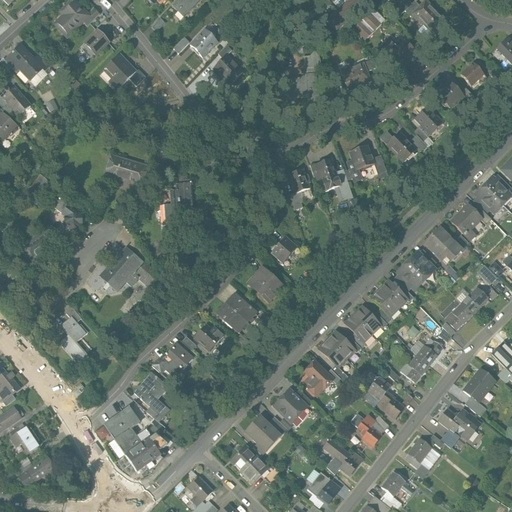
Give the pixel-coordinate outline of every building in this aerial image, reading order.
[(177,0),(172,6),(183,16),(198,0),(177,0)] [(365,0),(332,0),(332,1),(339,9),(328,20),(337,29),(362,4),(365,0)] [(365,0),(362,4),(366,8),(374,0),(365,0)] [(408,0),(407,0),(400,7),(399,6),(394,11),(399,16),(405,11),(412,4),(408,0)] [(446,22),(425,1),(418,7),(412,14),(423,25),(417,31),(427,40),(429,38),(430,39),(432,38),(431,37),(432,35),(433,35),(446,22)] [(79,12),(69,2),(59,11),(62,15),(53,24),(66,37),(82,21),(88,16),(86,14),(87,13),(82,8),(79,12)] [(412,4),(405,11),(409,16),(412,14),(418,7),(414,2),(412,4)] [(87,13),(86,14),(88,16),(82,21),(86,26),(99,13),(93,7),(87,13)] [(373,10),(353,29),(364,40),(384,21),(373,10)] [(161,17),(152,26),(157,30),(165,22),(161,17)] [(217,41),(205,29),(190,44),(202,56),(217,41)] [(97,30),(84,42),(86,44),(82,49),(89,55),(93,51),(95,53),(107,41),(97,30)] [(179,52),(189,41),(184,36),(173,47),(179,52)] [(419,47),(409,37),(404,42),(414,52),(419,47)] [(511,42),(508,38),(492,53),(498,59),(502,55),(511,66),(511,42)] [(414,52),(404,42),(397,49),(391,43),(379,55),(390,66),(395,61),(401,67),(416,53),(414,52)] [(227,44),(218,53),(223,58),(226,54),(227,55),(232,50),(227,44)] [(20,45),(4,61),(3,59),(0,62),(8,70),(11,67),(17,74),(20,71),(35,87),(48,74),(45,71),(34,60),(26,52),(27,51),(20,45)] [(119,54),(104,68),(112,76),(108,79),(117,88),(129,76),(136,69),(129,63),(128,64),(119,54)] [(227,55),(226,54),(223,58),(213,67),(229,83),(242,71),(227,55)] [(50,66),(39,55),(34,60),(45,71),(50,66)] [(473,63),(461,75),(471,87),(484,75),(473,63)] [(371,82),(367,72),(364,73),(361,65),(349,70),(348,68),(341,71),(348,91),(371,82)] [(136,69),(129,76),(136,83),(145,74),(138,68),(136,69)] [(411,77),(403,68),(393,78),(401,86),(411,77)] [(335,70),(328,72),(332,83),(339,80),(335,70)] [(502,78),(494,70),(489,74),(497,82),(502,78)] [(10,72),(0,80),(0,81),(5,87),(8,90),(13,86),(13,87),(18,82),(10,72)] [(328,72),(323,74),(326,85),(332,83),(328,72)] [(136,83),(123,96),(129,101),(136,93),(147,103),(149,101),(155,107),(167,94),(157,84),(159,81),(153,76),(150,79),(145,74),(136,83)] [(315,74),(305,75),(305,77),(281,79),(282,91),(286,91),(291,95),(306,94),(307,103),(318,102),(315,74)] [(452,83),(438,96),(448,107),(455,100),(457,103),(464,96),(461,94),(452,83)] [(13,86),(8,90),(5,87),(0,91),(0,104),(9,115),(14,111),(17,115),(29,105),(13,87),(13,86)] [(475,98),(466,90),(461,94),(464,96),(470,103),(475,98)] [(58,106),(54,98),(45,103),(49,110),(58,106)] [(428,107),(414,119),(428,134),(434,128),(436,130),(443,124),(428,107)] [(3,113),(0,116),(0,137),(2,139),(16,124),(3,113)] [(426,136),(418,128),(413,132),(417,137),(421,140),(426,136)] [(400,133),(393,139),(387,132),(380,139),(403,163),(416,151),(400,133)] [(421,140),(417,137),(412,142),(421,152),(426,146),(421,140)] [(365,147),(350,152),(353,160),(347,162),(353,178),(353,180),(360,178),(357,170),(373,165),(374,165),(372,159),(370,154),(367,155),(365,147)] [(149,168),(110,156),(103,177),(124,183),(121,191),(132,194),(134,188),(140,189),(141,186),(143,187),(149,168)] [(381,156),(372,159),(374,165),(373,165),(377,176),(387,173),(381,156)] [(511,156),(500,169),(511,181),(511,156)] [(170,162),(156,157),(152,169),(166,174),(170,162)] [(331,159),(316,164),(320,177),(325,192),(338,187),(341,186),(337,174),(331,159)] [(316,164),(310,166),(315,179),(320,177),(316,164)] [(303,169),(288,174),(295,193),(295,194),(310,188),(308,183),(310,182),(307,174),(305,175),(303,169)] [(350,170),(344,172),(347,180),(353,178),(350,170)] [(344,172),(337,174),(341,186),(338,187),(342,199),(352,196),(347,180),(344,172)] [(510,188),(497,175),(493,179),(506,192),(510,188)] [(493,179),(492,177),(483,186),(502,205),(511,197),(506,192),(493,179)] [(502,205),(483,186),(475,194),(477,197),(490,209),(494,214),(502,205)] [(176,191),(170,191),(171,205),(162,206),(164,225),(166,224),(167,226),(170,225),(170,224),(175,224),(175,217),(184,217),(184,218),(192,217),(190,189),(176,191)] [(79,215),(45,190),(39,199),(65,219),(64,227),(53,233),(50,229),(49,229),(48,228),(47,229),(46,229),(31,240),(42,255),(81,228),(80,217),(79,215)] [(295,193),(285,196),(289,208),(292,206),(294,211),(302,208),(300,203),(298,203),(295,194),(295,193)] [(490,209),(477,197),(473,201),(481,209),(485,213),(490,209)] [(476,214),(466,205),(461,210),(462,210),(458,215),(457,214),(450,221),(464,235),(480,220),(480,219),(476,214)] [(485,213),(481,209),(476,214),(480,219),(480,220),(485,225),(491,219),(485,213)] [(452,243),(440,231),(437,235),(435,233),(424,243),(440,259),(446,254),(451,259),(459,250),(452,243)] [(286,238),(272,253),(283,264),(297,249),(286,238)] [(467,247),(457,238),(452,243),(459,250),(462,253),(467,247)] [(31,240),(24,245),(23,244),(21,245),(33,262),(42,255),(31,240)] [(125,250),(106,272),(105,272),(100,278),(116,293),(125,284),(130,288),(137,280),(134,277),(143,266),(125,250)] [(435,262),(423,250),(418,254),(431,267),(435,262)] [(511,250),(502,261),(507,265),(506,266),(511,271),(511,250)] [(418,254),(416,252),(406,262),(424,280),(434,270),(431,267),(418,254)] [(424,280),(406,262),(395,273),(397,275),(409,287),(413,291),(424,280)] [(502,272),(493,262),(487,268),(497,277),(502,272)] [(163,281),(145,265),(143,266),(134,277),(137,280),(152,293),(163,281)] [(448,265),(441,271),(452,282),(458,276),(448,265)] [(496,279),(484,267),(477,274),(488,286),(496,279)] [(262,269),(248,284),(261,296),(261,297),(268,304),(282,289),(276,283),(276,282),(262,269)] [(409,287),(397,275),(393,278),(402,287),(406,291),(409,287)] [(397,292),(388,282),(379,290),(398,309),(405,302),(406,301),(397,292)] [(402,287),(397,292),(406,301),(405,302),(408,304),(414,299),(406,291),(402,287)] [(475,287),(469,294),(469,295),(460,304),(472,315),(481,306),(480,306),(487,299),(475,287)] [(398,309),(379,290),(370,299),(379,309),(389,318),(389,317),(398,309)] [(240,301),(234,295),(225,305),(247,325),(256,315),(250,310),(250,309),(241,300),(240,301)] [(472,315),(460,304),(451,313),(455,317),(462,323),(463,324),(472,315)] [(247,325),(225,305),(217,314),(223,320),(223,321),(232,330),(232,329),(239,334),(247,325)] [(370,317),(361,308),(353,315),(371,335),(379,327),(380,327),(370,317)] [(389,318),(379,309),(375,313),(387,325),(392,320),(389,317),(389,318)] [(81,320),(72,310),(66,315),(69,319),(70,319),(75,325),(81,320)] [(271,320),(262,312),(257,317),(266,325),(271,320)] [(387,325),(375,313),(370,317),(380,327),(379,327),(382,330),(387,325)] [(371,335),(353,315),(344,324),(354,334),(362,343),(363,343),(371,335)] [(462,323),(455,317),(448,324),(455,331),(462,323)] [(75,325),(70,319),(69,319),(59,328),(67,337),(59,344),(78,366),(82,364),(83,363),(83,362),(88,358),(76,344),(85,336),(75,325)] [(211,331),(206,326),(194,339),(208,352),(213,346),(214,346),(223,337),(213,328),(211,331)] [(451,337),(443,331),(438,336),(447,343),(451,337)] [(345,343),(335,333),(327,341),(346,360),(354,353),(354,352),(345,343)] [(362,343),(354,334),(350,338),(361,349),(365,345),(363,343),(362,343)] [(250,343),(241,335),(236,340),(245,348),(250,343)] [(195,345),(185,336),(181,341),(182,342),(191,350),(195,345)] [(361,349),(350,338),(345,343),(354,352),(354,353),(356,354),(361,349)] [(430,339),(424,346),(428,349),(434,342),(430,339)] [(346,360),(327,341),(318,350),(334,366),(338,369),(346,360)] [(191,350),(182,342),(178,346),(192,360),(197,355),(191,350)] [(434,342),(428,349),(436,355),(441,348),(434,342)] [(511,352),(503,344),(492,355),(506,369),(507,369),(511,374),(511,352)] [(178,346),(176,345),(167,356),(166,355),(157,361),(165,371),(172,377),(180,368),(183,371),(192,360),(178,346)] [(428,349),(424,346),(416,356),(428,366),(436,356),(436,355),(428,349)] [(416,356),(408,366),(406,364),(400,372),(406,377),(412,369),(419,375),(420,376),(428,366),(416,356)] [(157,361),(152,366),(161,374),(165,371),(157,361)] [(313,363),(303,373),(308,378),(303,384),(316,397),(332,380),(326,375),(313,363)] [(390,369),(385,364),(381,368),(386,373),(390,369)] [(338,369),(334,366),(330,370),(339,379),(344,374),(338,369)] [(419,375),(412,369),(406,377),(414,383),(419,375)] [(506,369),(498,377),(506,384),(510,380),(511,378),(511,374),(507,369),(506,369)] [(339,379),(330,370),(326,375),(332,380),(336,384),(340,380),(339,379)] [(0,375),(0,395),(4,401),(12,395),(20,389),(12,379),(14,377),(11,373),(8,375),(5,371),(5,372),(0,375)] [(479,371),(463,392),(471,398),(479,404),(495,383),(479,371)] [(151,373),(133,392),(149,407),(146,411),(158,424),(170,410),(157,400),(162,395),(161,394),(167,388),(157,378),(156,377),(151,373)] [(348,378),(344,374),(339,379),(340,380),(343,383),(348,378)] [(390,387),(379,379),(369,392),(379,400),(380,399),(387,391),(390,387)] [(356,386),(350,380),(346,385),(352,391),(356,386)] [(80,384),(76,388),(80,393),(84,389),(80,384)] [(295,394),(289,389),(279,399),(277,399),(273,403),(274,405),(272,407),(283,417),(290,424),(291,423),(293,425),(308,407),(307,407),(295,394)] [(311,402),(299,390),(295,394),(307,407),(311,402)] [(396,398),(387,391),(380,399),(388,405),(384,411),(394,419),(403,407),(395,400),(396,398)] [(12,395),(4,401),(2,402),(6,407),(15,399),(12,395)] [(479,404),(471,398),(465,406),(480,417),(486,409),(479,404)] [(129,407),(105,423),(126,456),(142,445),(131,429),(140,423),(129,407)] [(14,409),(0,417),(0,431),(12,424),(13,425),(21,419),(19,416),(22,414),(19,411),(16,413),(14,409)] [(467,414),(462,410),(456,417),(447,409),(437,422),(449,430),(454,434),(454,433),(455,432),(467,442),(480,424),(476,421),(476,419),(470,414),(467,414)] [(373,421),(367,416),(363,420),(356,414),(350,422),(365,435),(362,439),(372,447),(381,435),(380,434),(383,431),(373,421)] [(388,426),(378,416),(373,421),(383,431),(388,426)] [(268,424),(260,417),(244,433),(257,445),(265,453),(281,437),(268,424)] [(279,422),(274,417),(268,424),(281,437),(287,430),(279,422)] [(283,417),(279,422),(287,430),(288,432),(293,425),(291,423),(290,424),(283,417)] [(438,438),(445,428),(439,424),(432,434),(438,438)] [(27,432),(25,429),(9,439),(15,449),(20,446),(24,452),(27,450),(29,453),(37,448),(35,445),(37,444),(34,440),(33,441),(29,436),(31,435),(28,431),(27,432)] [(454,434),(449,430),(440,441),(443,443),(451,449),(460,438),(454,433),(454,434)] [(126,456),(125,456),(137,472),(142,468),(144,471),(146,470),(149,473),(162,458),(158,453),(167,446),(155,435),(142,445),(126,456)] [(440,441),(433,435),(429,440),(440,448),(443,443),(440,441)] [(350,455),(330,439),(323,448),(334,457),(327,468),(334,476),(340,468),(350,476),(359,464),(349,456),(350,455)] [(407,453),(408,454),(420,463),(420,462),(431,449),(419,439),(407,453)] [(257,445),(253,448),(262,456),(265,453),(257,445)] [(306,452),(301,446),(295,452),(301,458),(306,452)] [(253,459),(245,450),(232,463),(253,484),(267,471),(254,458),(253,459)] [(362,460),(354,454),(352,457),(350,455),(349,456),(359,464),(362,460)] [(420,463),(408,454),(404,459),(418,469),(415,474),(423,479),(430,470),(420,462),(420,463)] [(28,465),(15,474),(23,486),(29,486),(54,469),(52,466),(55,464),(52,460),(49,462),(47,459),(31,470),(28,465)] [(405,482),(393,472),(381,487),(386,491),(393,497),(400,488),(405,482)] [(340,489),(320,474),(307,490),(313,495),(324,503),(326,506),(340,489)] [(212,491),(199,478),(188,489),(195,496),(190,501),(196,507),(202,502),(212,491)] [(302,485),(295,478),(290,483),(297,490),(302,485)] [(413,491),(405,485),(406,483),(405,482),(400,488),(406,492),(409,494),(410,495),(413,491)] [(393,497),(386,491),(382,496),(393,505),(398,508),(402,504),(393,497)] [(324,503),(313,495),(308,501),(319,509),(324,503)] [(393,505),(382,496),(379,500),(390,509),(393,505)] [(379,500),(374,497),(367,506),(374,511),(377,511),(379,510),(380,511),(387,511),(390,509),(379,500)] [(203,504),(202,502),(196,507),(192,511),(205,511),(212,506),(207,501),(203,504)]
